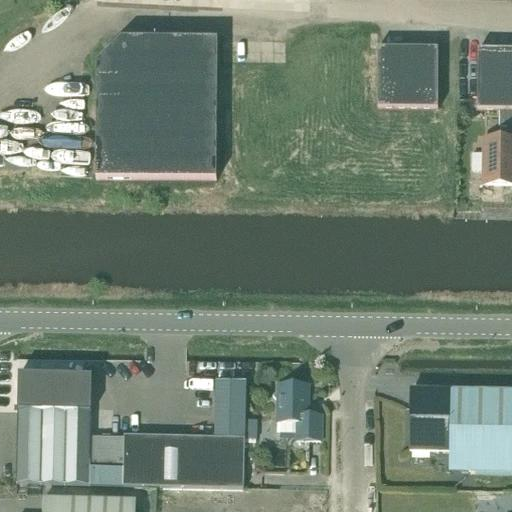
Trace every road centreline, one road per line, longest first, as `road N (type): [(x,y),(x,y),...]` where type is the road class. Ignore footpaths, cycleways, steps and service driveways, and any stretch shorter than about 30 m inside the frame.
road 1 (tertiary): [(351,324),(0,320)]
road 2 (unclassified): [(354,511),(351,324)]
road 3 (tertiary): [(511,327),(351,324)]
